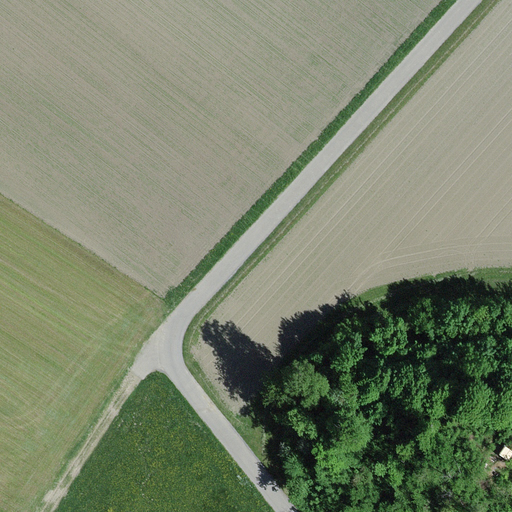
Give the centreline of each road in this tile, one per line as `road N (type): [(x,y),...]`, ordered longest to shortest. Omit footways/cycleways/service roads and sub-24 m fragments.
road 1 (residential): [(467,0),(188,307),(171,352),(183,390),(287,511)]
road 2 (track): [(171,352),(137,384),(49,511)]
